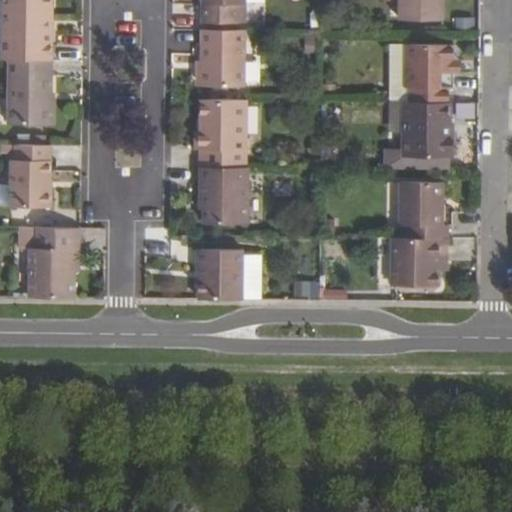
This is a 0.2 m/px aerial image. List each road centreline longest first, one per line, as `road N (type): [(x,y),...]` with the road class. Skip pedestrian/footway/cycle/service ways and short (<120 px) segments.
road 1 (track): [(0,364),(511,370)]
road 2 (residential): [(498,0),(493,338)]
road 3 (residential): [(421,337),(374,316),(251,313),(191,334)]
road 4 (residential): [(191,334),(230,345),(385,347),(421,337)]
road 5 (residential): [(124,206),(152,168),(152,23),(130,0)]
road 6 (residential): [(127,0),(102,21),(102,170)]
road 7 (residential): [(122,334),(124,206)]
road 8 (residential): [(0,332),(122,334)]
